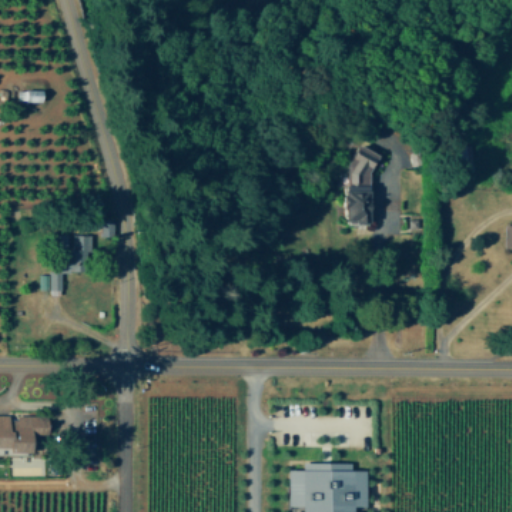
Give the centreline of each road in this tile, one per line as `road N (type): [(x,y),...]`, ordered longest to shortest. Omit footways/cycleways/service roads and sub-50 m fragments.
road 1 (tertiary): [(511,367),(0,364)]
road 2 (residential): [(123,365),(119,202),(65,0)]
road 3 (residential): [(121,511),(123,365)]
